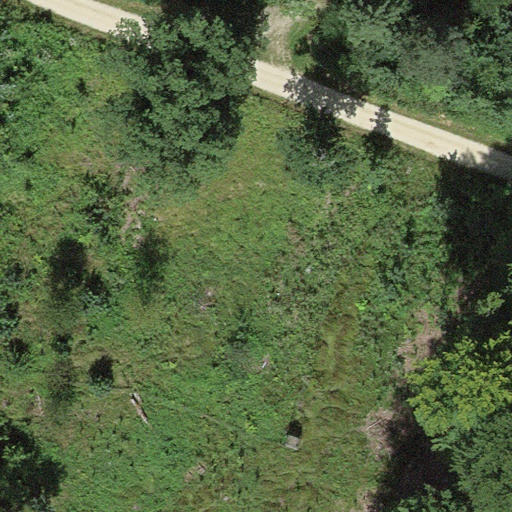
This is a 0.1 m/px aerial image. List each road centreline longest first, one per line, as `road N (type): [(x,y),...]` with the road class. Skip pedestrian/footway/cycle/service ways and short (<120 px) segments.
road 1 (track): [(511,161),(232,53)]
road 2 (track): [(232,53),(80,0)]
